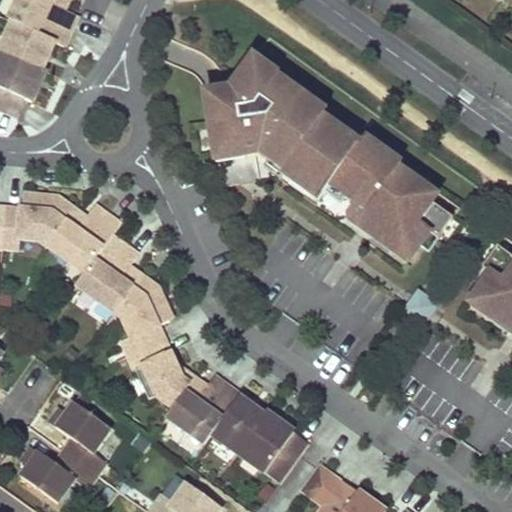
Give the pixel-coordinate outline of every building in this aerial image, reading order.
[(19,0),(10,21),(13,23),(36,33),(43,18),(64,27),(70,12),(57,6),(49,3),(50,0),(19,0)] [(36,33),(13,23),(1,51),(42,68),(54,41),(57,42),(64,27),(43,18),(36,33)] [(42,68),(1,51),(0,53),(0,108),(18,117),(26,100),(32,103),(40,85),(31,82),(34,76),(38,77),(42,68)] [(204,96),(214,153),(243,148),(244,155),(284,170),(287,167),(323,193),(330,183),(354,201),(348,209),(352,219),(360,225),(368,214),(379,221),(371,232),(393,248),(395,245),(411,256),(430,231),(439,238),(454,217),(431,200),(434,195),(398,169),(402,163),(364,136),(357,145),(333,128),(335,125),(297,99),(299,96),(274,79),(278,73),(255,57),(235,85),(236,91),(218,94),(204,96)] [(31,82),(40,85),(46,70),(42,68),(38,77),(34,76),(31,82)] [(6,211),(2,251),(17,253),(19,243),(39,245),(45,250),(65,224),(68,226),(72,222),(78,215),(62,203),(23,200),(22,213),(6,211)] [(65,224),(45,250),(84,277),(111,239),(120,227),(94,208),(85,220),(80,228),(72,222),(68,226),(65,224)] [(368,214),(360,225),(371,232),(379,221),(368,214)] [(85,220),(78,215),(72,222),(80,228),(85,220)] [(430,231),(411,256),(421,263),(439,238),(430,231)] [(84,277),(76,288),(114,314),(132,291),(128,289),(132,283),(123,277),(128,269),(137,257),(111,239),(84,277)] [(511,252),(501,245),(485,266),(495,273),(477,299),(493,310),(491,313),(511,328),(511,252)] [(132,283),(137,276),(128,269),(123,277),(132,283)] [(132,291),(114,314),(123,320),(130,339),(121,342),(128,358),(163,342),(157,328),(168,322),(153,287),(137,276),(132,283),(128,289),(132,291)] [(429,296),(418,288),(409,299),(400,312),(412,320),(424,329),(433,317),(442,305),(429,296)] [(473,305),(489,316),(491,313),(493,310),(477,299),(473,305)] [(163,342),(128,358),(148,401),(155,398),(172,410),(186,391),(188,387),(175,378),(177,375),(173,366),(163,342)] [(186,391),(198,399),(205,389),(173,366),(177,375),(175,378),(188,387),(186,391)] [(172,410),(166,418),(205,446),(211,437),(222,423),(209,413),(226,389),(212,379),(205,389),(198,399),(186,391),(172,410)] [(222,423),(211,437),(236,454),(262,418),(238,400),(239,398),(226,389),(209,413),(222,423)] [(69,411),(56,428),(72,440),(78,444),(68,458),(95,477),(104,464),(92,455),(110,431),(74,404),(69,411)] [(49,423),(56,428),(69,411),(62,406),(49,423)] [(262,418),(236,454),(280,485),(285,479),(308,445),(278,424),(275,427),(262,418)] [(72,440),(62,453),(68,458),(78,444),(72,440)] [(24,472),(36,455),(29,450),(17,467),(24,472)] [(62,453),(52,467),(59,471),(68,458),(62,453)] [(95,477),(68,458),(59,471),(52,467),(36,455),(24,472),(19,478),(56,505),(73,481),(85,490),(95,477)] [(320,470),(305,491),(320,501),(335,481),(320,470)] [(345,488),(335,481),(320,501),(330,509),(345,488)] [(150,511),(220,511),(221,511),(187,485),(173,504),(163,496),(150,511)] [(330,509),(327,511),(371,511),(369,510),(371,507),(345,488),(330,509)]
